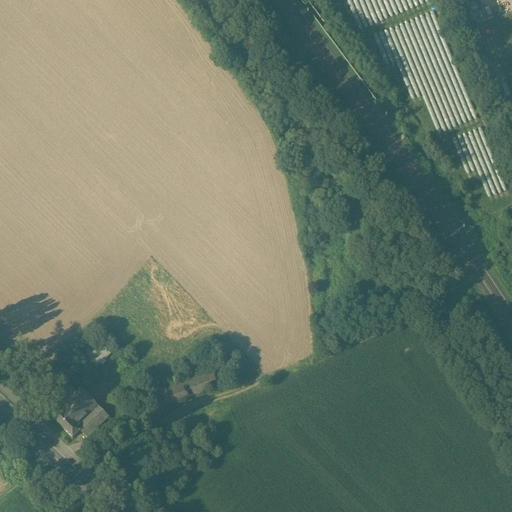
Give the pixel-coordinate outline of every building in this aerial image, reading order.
[(444,131),(476,120),(470,100),(459,104),(461,112),(458,113),(457,110),(452,111),(443,114),(446,121),(441,123),(444,131)] [(484,127),(453,138),(466,175),(478,171),(488,198),(506,192),(484,127)] [(92,336),(77,351),(95,370),(111,354),(92,336)] [(68,353),(39,381),(45,388),(74,359),(68,353)] [(213,355),(182,366),(186,378),(218,367),(213,355)] [(186,378),(165,386),(172,404),(224,385),(218,367),(186,378)] [(165,386),(152,391),(158,409),(172,404),(165,386)] [(109,418),(80,389),(59,410),(80,431),(80,432),(87,439),(109,418)] [(59,410),(56,407),(48,414),(72,439),(80,432),(80,431),(59,410)]
